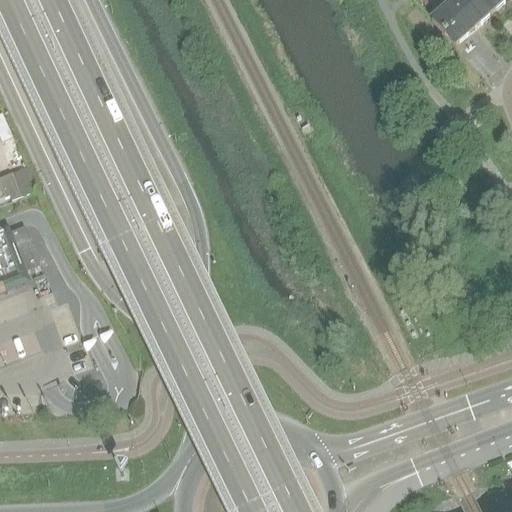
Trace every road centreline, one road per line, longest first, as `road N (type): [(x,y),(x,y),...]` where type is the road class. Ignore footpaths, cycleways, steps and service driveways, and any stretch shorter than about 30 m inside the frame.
road 1 (trunk): [(293,511),(49,0)]
road 2 (trunk): [(6,0),(247,511)]
road 3 (trunk): [(257,427),(204,318),(193,210),(90,0)]
road 4 (trunk): [(0,74),(97,276),(166,351),(207,444)]
road 5 (secondary): [(511,393),(323,459)]
